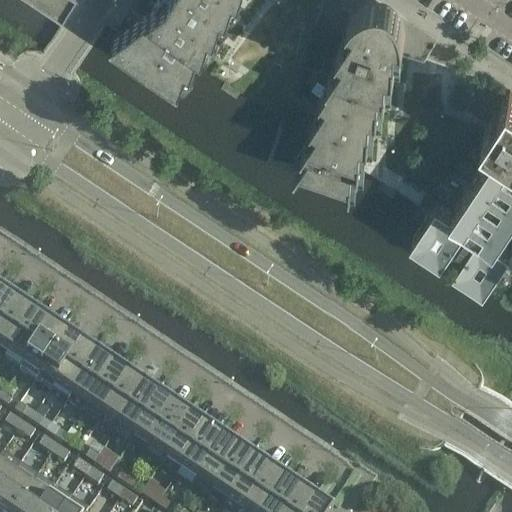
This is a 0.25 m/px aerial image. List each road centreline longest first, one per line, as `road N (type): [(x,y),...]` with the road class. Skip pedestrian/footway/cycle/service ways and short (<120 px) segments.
road 1 (secondary): [(10,136),(511,465)]
road 2 (secondary): [(511,436),(29,107)]
road 3 (residential): [(340,480),(0,256)]
road 4 (residential): [(29,107),(103,0)]
